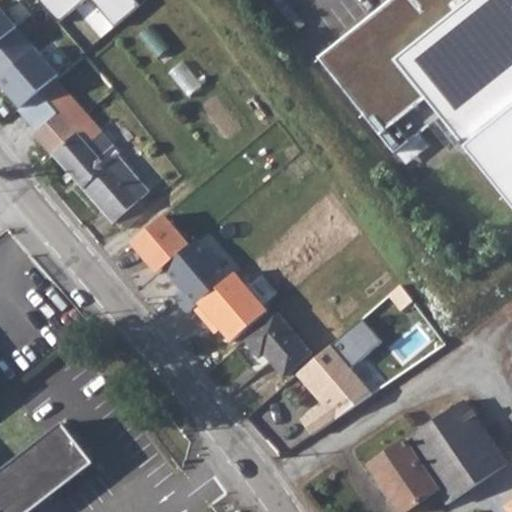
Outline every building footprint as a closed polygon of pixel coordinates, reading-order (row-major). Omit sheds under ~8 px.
[(43,0),(61,20),(83,0),(97,0),(118,24),(142,3),(139,0),(43,0)] [(511,0),(416,0),(329,70),(405,165),(455,125),(511,197),(511,0)] [(0,46),(0,93),(52,154),(90,119),(56,80),(16,33),(0,46)] [(90,119),(52,154),(113,223),(118,219),(126,228),(145,211),(137,201),(149,190),(117,155),(120,153),(90,119)] [(177,256),(139,286),(172,325),(209,294),(177,256)] [(277,312),(246,338),(261,355),(264,352),(284,374),(310,351),(277,312)] [(507,461),(465,400),(369,464),(401,511),(438,487),(448,501),(507,461)] [(0,511),(42,511),(95,471),(65,432),(0,482),(0,511)]
